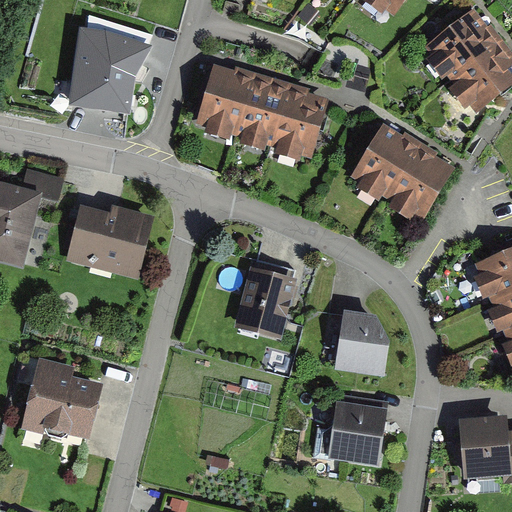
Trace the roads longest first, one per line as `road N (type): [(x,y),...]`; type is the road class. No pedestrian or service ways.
road 1 (residential): [(411,511),(428,347),(413,301),(386,273),(308,231),(198,199)]
road 2 (residential): [(119,511),(198,199)]
road 3 (residential): [(200,0),(149,171)]
road 4 (residential): [(149,171),(0,138)]
